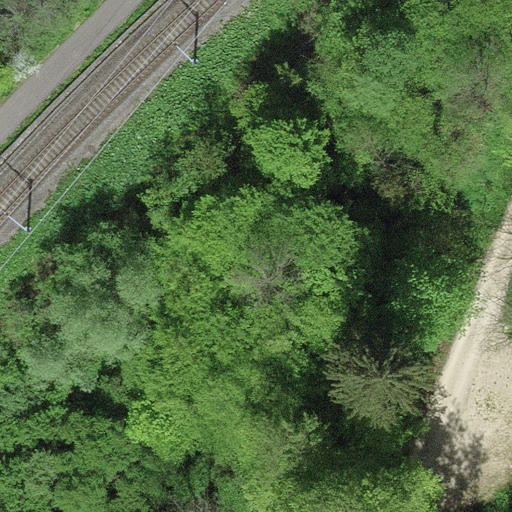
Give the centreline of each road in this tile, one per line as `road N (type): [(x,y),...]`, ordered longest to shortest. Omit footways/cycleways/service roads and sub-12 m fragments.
road 1 (track): [(511,237),(438,406),(410,511)]
road 2 (track): [(126,0),(0,127)]
